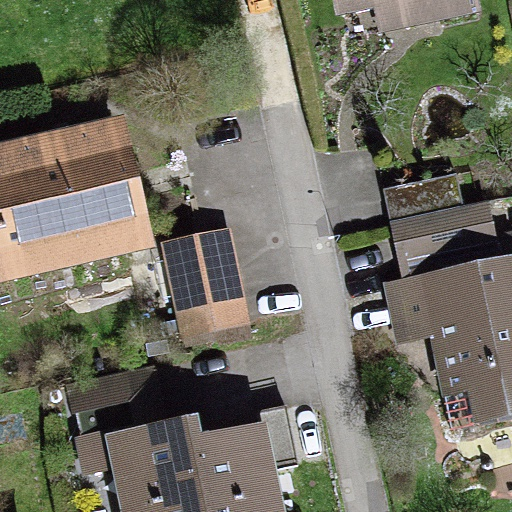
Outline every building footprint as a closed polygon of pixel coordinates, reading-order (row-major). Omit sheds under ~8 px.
[(407,0),(412,22),(472,9),(470,0),(340,0),(342,8),(379,0),(407,0)] [(0,275),(141,244),(115,130),(0,156),(0,275)] [(463,207),(456,175),(383,190),(389,223),(463,207)] [(244,322),(225,234),(167,246),(185,334),(244,322)] [(420,257),(425,282),(397,287),(408,337),(439,330),(452,393),(443,395),(450,430),(477,425),(476,419),(511,411),(511,263),(484,269),(479,245),(420,257)] [(128,511),(205,511),(192,445),(188,426),(160,432),(148,369),(70,385),(88,472),(119,465),(128,511)] [(276,511),(268,471),(297,465),(285,407),(256,413),(260,432),(192,445),(205,511),(276,511)]
